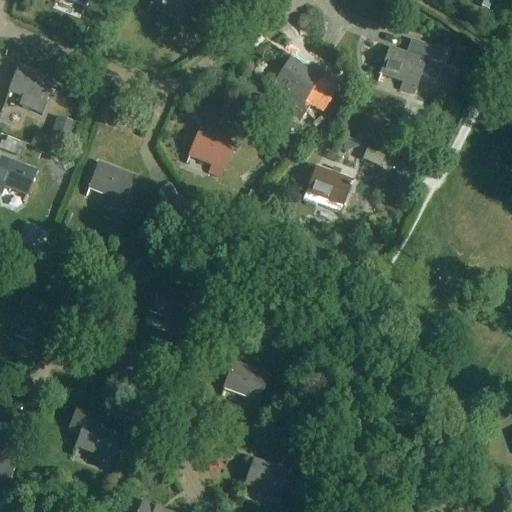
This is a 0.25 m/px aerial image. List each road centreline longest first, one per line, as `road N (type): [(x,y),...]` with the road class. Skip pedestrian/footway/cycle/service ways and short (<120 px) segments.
road 1 (residential): [(0,30),(167,87),(300,0)]
road 2 (residential): [(209,511),(132,371),(102,362)]
